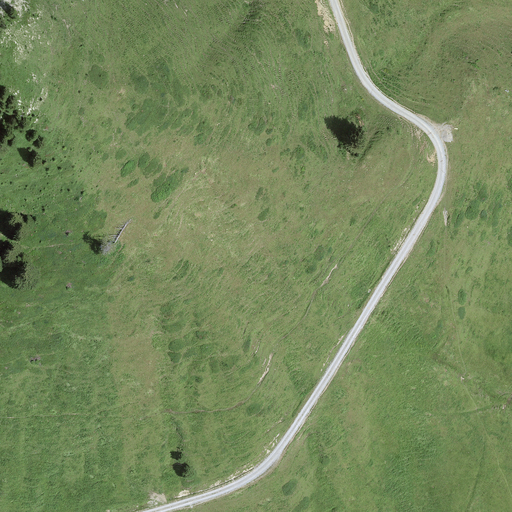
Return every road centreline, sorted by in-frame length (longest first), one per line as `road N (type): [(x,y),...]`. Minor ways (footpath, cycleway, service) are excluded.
road 1 (track): [(157,511),(250,479),(287,437),(439,187)]
road 2 (track): [(330,0),(354,63),(379,99),(419,121),(441,145)]
